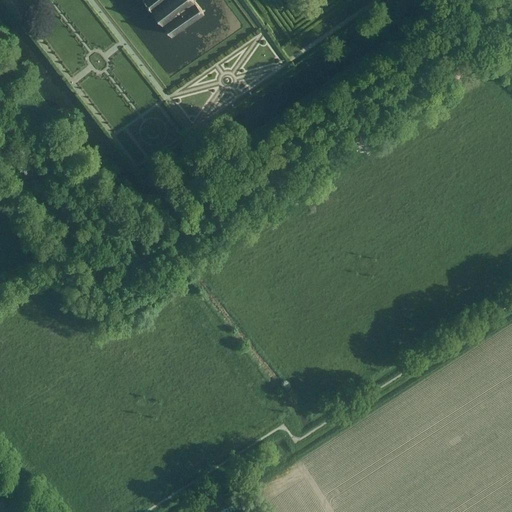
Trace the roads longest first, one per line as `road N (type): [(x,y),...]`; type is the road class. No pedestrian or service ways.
road 1 (track): [(127,263),(476,24),(481,10),(473,0)]
road 2 (track): [(0,97),(127,263)]
